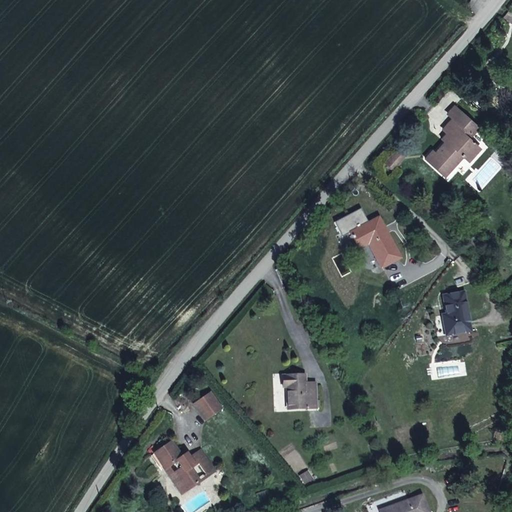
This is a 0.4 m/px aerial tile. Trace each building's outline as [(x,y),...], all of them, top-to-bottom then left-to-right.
[(471,135),(462,127),(469,120),(455,107),(448,114),(453,119),(443,130),(447,134),(450,136),(446,142),(435,154),(432,151),(425,159),(444,176),(462,156),(465,159),(476,146),(468,139),(471,135)] [(478,128),(469,120),(462,127),(471,135),(478,128)] [(468,161),(479,149),(476,146),(465,159),(468,161)] [(378,218),(351,233),(359,248),(368,243),(381,268),(399,258),(378,218)] [(469,331),(463,293),(443,296),(446,315),(447,321),(443,322),(445,335),(469,331)] [(315,401),(315,384),(304,384),(304,376),(282,376),(283,387),(287,387),(287,390),(288,390),(289,394),(287,394),(287,409),(315,409),(315,408),(318,408),(318,401),(315,401)] [(222,410),(210,393),(193,404),(205,422),(222,410)] [(159,462),(165,469),(173,463),(178,470),(172,474),(185,492),(199,482),(190,468),(198,463),(207,476),(214,471),(200,451),(189,458),(183,463),(180,458),(181,457),(171,442),(156,452),(161,460),(159,462)] [(189,458),(186,454),(181,457),(180,458),(183,463),(189,458)] [(178,470),(173,463),(165,469),(170,476),(171,475),(172,474),(178,470)] [(207,476),(198,463),(190,468),(199,482),(207,476)] [(308,479),(304,472),(297,477),(302,484),(308,479)] [(172,474),(171,475),(170,476),(169,476),(182,494),(185,492),(172,474)] [(426,511),(421,496),(408,500),(404,492),(376,502),(379,511),(426,511)] [(379,511),(376,502),(367,505),(369,511),(379,511)]
